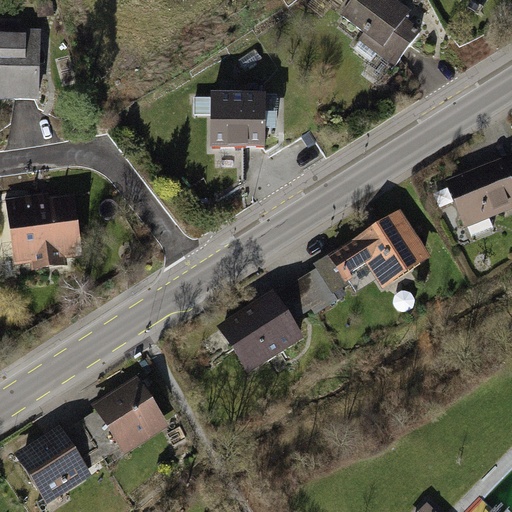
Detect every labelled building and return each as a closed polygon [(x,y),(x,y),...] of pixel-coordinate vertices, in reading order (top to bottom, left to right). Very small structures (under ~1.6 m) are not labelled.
[(414,13),(395,0),(358,0),(346,19),(368,35),(361,45),(398,71),(424,33),(408,22),(414,13)] [(49,30),(0,29),(0,76),(1,76),(0,104),(48,105),(49,30)] [(270,94),(215,96),(215,102),(194,102),(195,123),(216,122),(216,155),(272,154),(270,94)] [(507,159),(445,182),(463,231),(511,212),(511,161),(509,163),(507,159)] [(85,257),(77,199),(51,202),(50,193),(7,199),(16,266),(29,264),(30,274),(72,268),(70,259),(85,257)] [(435,263),(404,214),(317,268),(319,272),(336,299),(374,275),(385,293),(435,263)] [(279,293),(220,330),(251,380),(310,343),(298,322),(314,312),(318,318),(339,305),(336,299),(319,272),(280,296),(279,293)] [(127,456),(172,428),(140,377),(95,405),(100,413),(84,423),(107,460),(123,450),(127,456)] [(63,426),(15,457),(46,505),(94,475),(91,470),(107,460),(84,423),(68,434),(63,426)] [(420,511),(438,511),(429,503),(420,511)]
